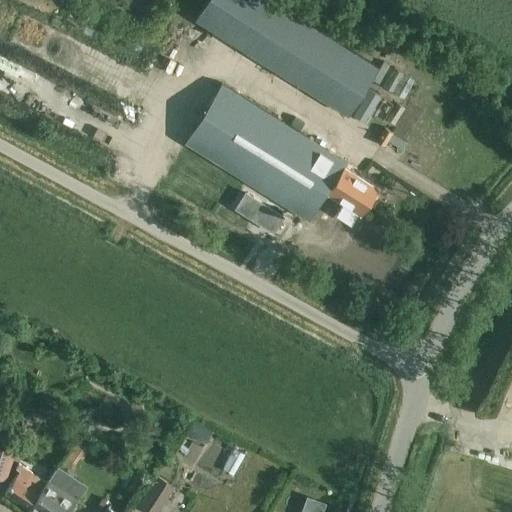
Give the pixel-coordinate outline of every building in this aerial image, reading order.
[(347,114),(377,67),(270,0),(205,0),(194,19),(347,114)] [(69,18),(60,33),(73,40),(82,26),(69,18)] [(0,43),(0,81),(150,158),(156,145),(137,136),(146,118),(0,43)] [(401,80),(420,90),(430,70),(411,60),(401,80)] [(386,80),(371,111),(384,117),(399,87),(386,80)] [(325,192),(359,213),(377,187),(343,166),(346,161),(220,81),(183,140),(307,219),(325,192)] [(412,96),(403,115),(414,120),(423,101),(412,96)] [(404,139),(410,123),(400,119),(394,136),(404,139)] [(383,126),(375,141),(383,145),(391,130),(383,126)] [(234,207),(245,214),(245,215),(271,232),(281,217),(243,193),(234,207)] [(487,441),(486,452),(503,455),(506,434),(460,428),(459,437),(487,441)] [(207,433),(195,461),(209,467),(220,438),(207,433)] [(0,476),(4,477),(12,450),(0,446),(0,476)] [(28,507),(47,479),(46,479),(44,481),(22,465),(18,462),(15,466),(18,469),(4,490),(28,507)] [(138,505),(149,511),(156,511),(165,499),(158,495),(166,483),(156,476),(138,505)] [(47,479),(28,507),(35,511),(64,511),(75,498),(47,479)] [(338,511),(342,504),(330,500),(325,511),(338,511)]
